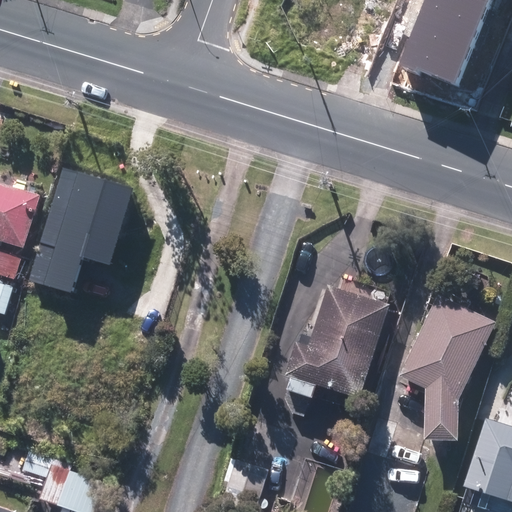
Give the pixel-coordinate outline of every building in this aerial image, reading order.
[(424,0),(416,20),(475,44),(492,3),(484,0),(424,0)] [(353,18),(316,5),(305,40),(341,52),(353,18)] [(399,62),(458,86),(475,44),(416,20),(399,62)] [(502,49),(477,41),(465,76),(490,85),(502,49)] [(132,188),(63,168),(30,280),(72,293),(83,257),(109,265),(132,188)] [(37,192),(0,182),(0,231),(25,238),(37,192)] [(391,303),(330,284),(311,347),(296,343),(286,374),(363,397),(391,303)] [(495,323),(438,296),(401,374),(425,386),(424,441),(457,441),(458,400),(495,323)] [(511,425),(484,417),(462,486),(511,501),(511,425)] [(422,429),(372,418),(363,457),(413,469),(422,429)] [(93,511),(104,480),(28,454),(22,470),(49,479),(42,499),(67,508),(79,511),(93,511)] [(253,466),(237,461),(222,504),(244,511),(254,511),(268,471),(253,466)]
